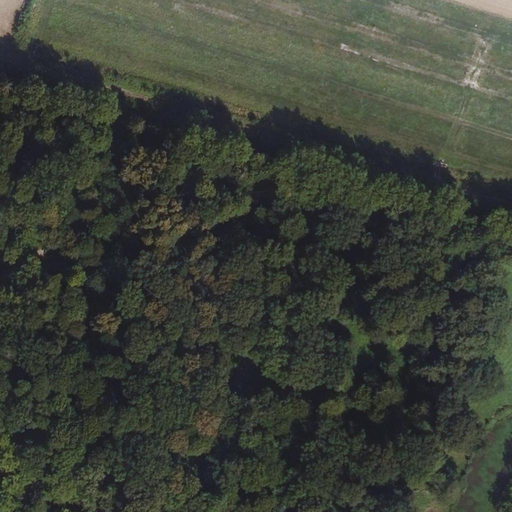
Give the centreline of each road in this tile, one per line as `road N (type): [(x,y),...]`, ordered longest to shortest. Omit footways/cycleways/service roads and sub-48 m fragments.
road 1 (track): [(0,315),(26,270),(231,197),(346,188),(511,242)]
road 2 (track): [(511,205),(0,56)]
road 3 (track): [(137,511),(0,464)]
